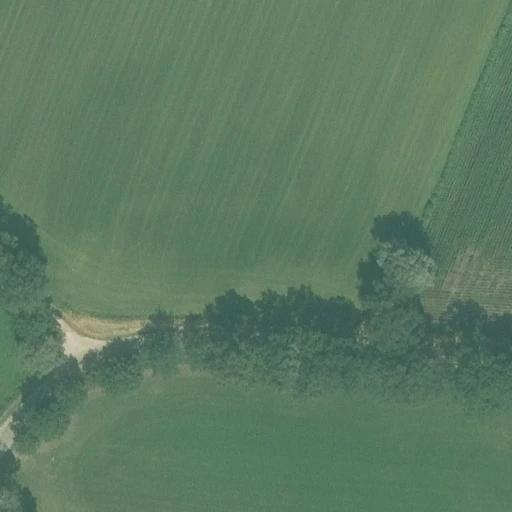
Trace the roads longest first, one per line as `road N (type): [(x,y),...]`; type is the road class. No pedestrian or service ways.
road 1 (unclassified): [(511,359),(147,341),(100,351)]
road 2 (unclassified): [(0,469),(100,351)]
